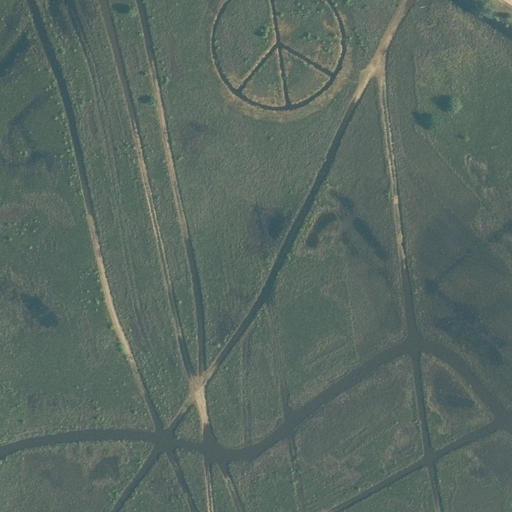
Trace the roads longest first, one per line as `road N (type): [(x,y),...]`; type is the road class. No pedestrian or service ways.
road 1 (track): [(511,411),(445,342),(406,338),(268,448),(231,452),(133,429),(0,443)]
road 2 (track): [(31,0),(58,72),(122,338),(194,511)]
road 3 (track): [(408,0),(379,54),(438,511)]
